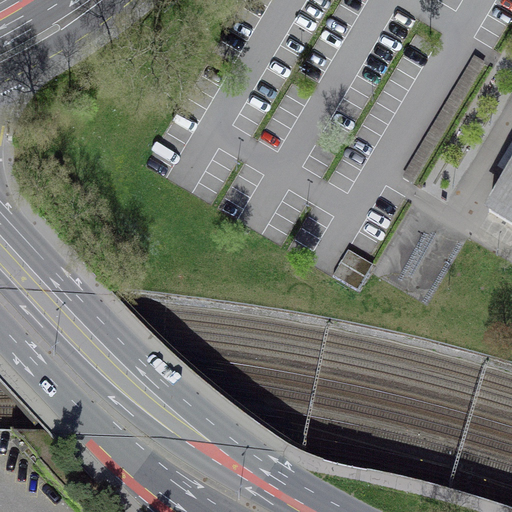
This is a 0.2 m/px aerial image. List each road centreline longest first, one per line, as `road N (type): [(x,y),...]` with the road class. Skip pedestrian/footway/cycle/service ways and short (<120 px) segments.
road 1 (primary): [(326,511),(178,418),(0,241)]
road 2 (primary): [(0,322),(109,436),(202,511)]
